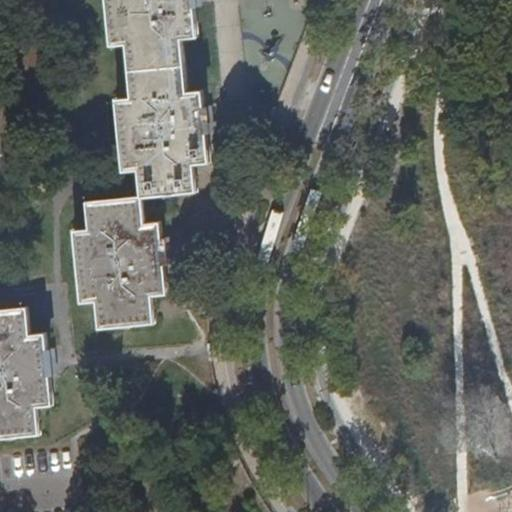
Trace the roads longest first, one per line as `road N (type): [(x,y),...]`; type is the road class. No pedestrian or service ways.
road 1 (primary): [(362,511),(306,423),(285,347),(282,290),(385,0)]
road 2 (primary): [(357,0),(266,236),(256,288),(265,393),(325,511)]
